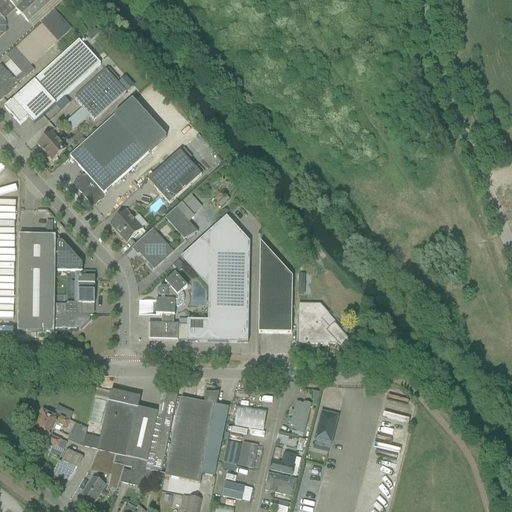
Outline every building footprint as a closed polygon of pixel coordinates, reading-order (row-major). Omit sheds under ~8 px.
[(6,0),(0,0),(0,3),(9,14),(15,9),(6,0)] [(6,0),(15,9),(28,23),(53,0),(6,0)] [(54,10),(40,23),(42,25),(30,35),(46,53),(72,29),(54,10)] [(41,119),(100,65),(79,42),(12,102),(13,102),(11,104),(11,103),(4,109),(10,116),(11,116),(13,119),(19,126),(26,120),(27,119),(34,126),(41,119)] [(14,82),(0,67),(0,102),(7,96),(6,95),(10,91),(11,92),(18,86),(17,85),(24,79),(25,79),(33,72),(14,50),(5,58),(21,75),(14,82)] [(101,116),(125,94),(105,72),(73,100),(93,122),(101,116)] [(114,118),(69,158),(86,176),(85,177),(84,177),(82,177),(74,184),(73,186),(80,194),(83,194),(85,197),(85,199),(91,207),(94,207),(102,199),(102,196),(148,155),(114,118)] [(50,133),(44,139),(37,146),(42,151),(41,152),(47,157),(52,163),(66,150),(50,133)] [(169,205),(201,176),(180,153),(147,182),(169,205)] [(181,205),(184,208),(193,200),(190,197),(181,205)] [(176,210),(165,220),(184,241),(197,234),(176,210)] [(142,230),(126,212),(110,226),(126,244),(132,239),(132,240),(137,236),(136,235),(142,230)] [(247,344),(249,277),(249,244),(226,218),(181,259),(208,290),(208,322),(187,322),(187,326),(178,326),(178,325),(173,325),(161,325),(148,325),(150,325),(150,334),(148,334),(149,341),(149,342),(155,341),(156,342),(163,341),(163,343),(170,341),(170,343),(177,341),(177,343),(178,343),(178,342),(186,343),(187,343),(247,344)] [(161,265),(174,253),(153,230),(132,250),(137,256),(139,255),(148,265),(147,266),(151,271),(152,270),(154,271),(161,265)] [(66,306),(54,306),(55,238),(19,237),(17,334),(54,334),(54,330),(80,331),(90,321),(90,317),(92,317),(66,317),(66,306)] [(260,243),(258,334),(291,335),(292,278),(260,243)] [(57,244),(57,272),(82,273),(82,266),(62,244),(57,244)] [(179,273),(184,268),(178,262),(173,266),(179,273)] [(174,317),(174,308),(176,308),(178,308),(180,307),(181,306),(183,305),(184,303),(184,302),(185,300),(184,298),(184,296),(183,294),(182,293),(187,288),(175,274),(165,283),(168,288),(166,290),(165,289),(163,289),(162,289),(161,290),(160,290),(159,292),(158,293),(158,294),(159,296),(159,297),(160,298),(162,298),(162,302),(156,302),(156,317),(162,317),(161,325),(173,325),(174,317)] [(92,305),(94,305),(94,293),(93,293),(93,286),(94,286),(95,278),(85,278),(85,275),(75,275),(74,304),(66,304),(66,306),(66,317),(92,317),(92,305)] [(349,342),(343,334),(334,324),(329,328),(322,320),(328,314),(320,305),(298,305),(297,341),(306,341),(306,345),(323,346),(323,343),(327,344),(327,346),(334,346),(336,344),(341,349),(349,342)] [(110,392),(108,403),(101,431),(99,440),(97,450),(97,453),(116,457),(133,461),(146,464),(157,414),(137,410),(140,399),(110,392)] [(180,400),(177,399),(177,397),(162,394),(157,414),(146,464),(145,472),(153,474),(160,475),(164,476),(167,464),(163,463),(173,415),(177,416),(180,400)] [(214,478),(227,414),(228,409),(216,407),(218,394),(205,394),(203,404),(181,399),(180,400),(177,416),(167,464),(164,476),(165,476),(164,478),(200,485),(202,476),(214,478)] [(296,403),(290,426),(294,427),(297,428),(296,433),(297,433),(296,436),(303,438),(303,434),(304,435),(311,405),(308,403),(303,403),(303,405),(300,404),(296,403)] [(267,411),(238,407),(235,428),(264,432),(267,411)] [(42,413),(37,424),(53,431),(55,425),(66,430),(69,423),(53,415),(52,417),(42,413)] [(331,445),(338,417),(322,413),(315,441),(331,445)] [(66,445),(50,438),(53,431),(37,424),(32,436),(42,440),(41,442),(53,447),(49,456),(59,460),(66,445)] [(99,440),(101,431),(87,428),(87,430),(75,425),(72,431),(85,437),(85,436),(99,440)] [(97,450),(99,440),(85,436),(85,437),(72,431),(67,442),(83,449),(83,448),(97,450)] [(297,447),(296,452),(302,453),(305,441),(299,440),(297,447)] [(228,443),(223,465),(236,467),(240,446),(228,443)] [(65,452),(60,463),(58,462),(50,479),(64,490),(82,460),(82,458),(67,452),(65,452)] [(97,453),(89,472),(89,473),(90,472),(110,476),(107,490),(108,490),(108,489),(117,491),(116,492),(117,492),(119,484),(123,471),(124,468),(114,466),(116,457),(97,453)] [(132,468),(133,461),(116,457),(114,465),(132,468)] [(294,467),(292,476),(296,477),(300,461),(295,459),(293,467),(294,467)] [(145,472),(146,464),(133,461),(132,468),(131,473),(144,476),(145,472)] [(141,487),(144,476),(131,473),(123,471),(119,484),(142,489),(143,487),(141,487)] [(265,491),(293,498),(296,482),(268,476),(266,485),(267,485),(265,491)] [(87,489),(81,497),(94,505),(106,487),(93,479),(87,489)] [(222,497),(241,502),(244,488),(226,484),(222,497)] [(199,511),(202,500),(183,497),(180,511),(185,511),(199,511)]
